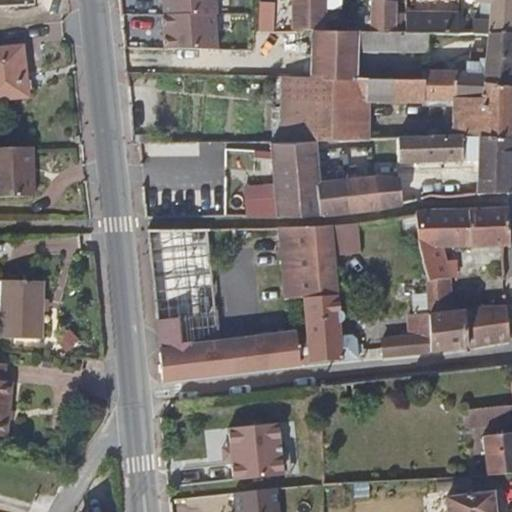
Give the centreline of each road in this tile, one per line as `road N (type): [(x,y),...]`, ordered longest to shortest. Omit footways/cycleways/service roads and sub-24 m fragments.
road 1 (secondary): [(94,0),(134,397)]
road 2 (residential): [(511,360),(134,397)]
road 3 (residential): [(134,397),(62,511)]
